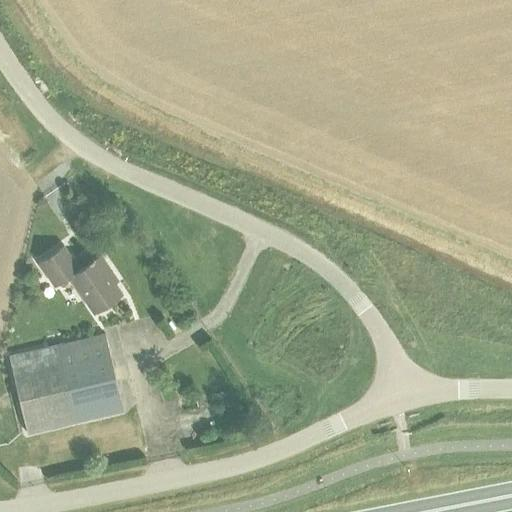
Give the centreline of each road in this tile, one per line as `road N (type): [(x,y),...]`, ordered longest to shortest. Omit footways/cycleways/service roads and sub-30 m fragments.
road 1 (unclassified): [(398,401),(380,329),(320,262),(96,155),(36,103),(0,51)]
road 2 (unclassified): [(0,511),(221,470),(398,401)]
